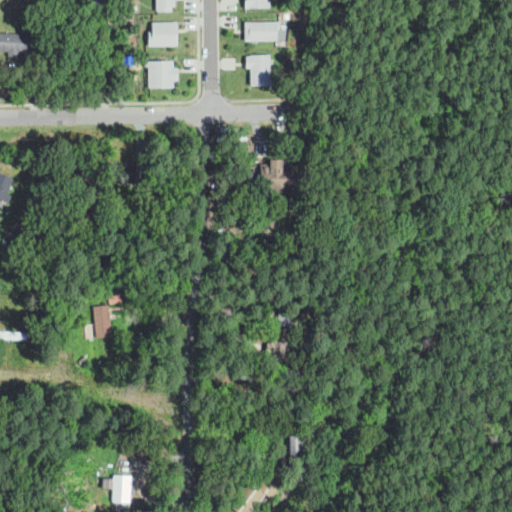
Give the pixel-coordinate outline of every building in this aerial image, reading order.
[(155,0),(173,0),(173,5),(171,5),(171,10),(155,10),(155,0)] [(150,20),(178,20),(178,44),(147,44),(147,31),(150,31),(150,20)] [(244,21),(279,20),(279,28),(276,28),(276,38),(244,39),(244,21)] [(25,41),(24,41),(0,39),(0,31),(26,33),(25,41)] [(249,53),(271,53),(271,85),(249,85),(249,68),(245,67),(245,56),(249,56),(249,53)] [(143,59),(173,58),(174,66),(177,66),(177,79),(172,80),(172,86),(147,87),(146,66),(144,66),(143,59)] [(261,194),(261,180),(258,180),(258,173),(262,173),(262,165),(271,165),(270,159),(283,159),(283,165),(298,165),(298,193),(261,194)] [(135,183),(119,182),(108,182),(109,164),(125,165),(135,165),(135,183)] [(9,202),(0,198),(0,172),(14,178),(7,194),(12,196),(9,202)] [(278,228),(261,227),(263,206),(280,208),(278,228)] [(21,236),(17,232),(22,227),(26,230),(21,236)] [(96,337),(94,306),(108,305),(111,336),(96,337)] [(286,372),(267,368),(269,355),(265,354),(267,342),(271,343),(274,326),(293,330),(286,372)] [(27,340),(0,339),(0,331),(5,331),(27,332),(27,340)] [(303,469),(293,468),(282,468),(282,454),(286,454),(286,434),(303,435),(303,469)] [(252,511),(237,511),(230,506),(248,481),(254,485),(265,471),(277,479),(275,482),(282,487),(273,500),(265,494),(252,511)] [(303,486),(303,482),(296,482),(295,473),(311,472),(311,486),(303,486)] [(130,502),(127,502),(112,501),(114,475),(131,476),(130,502)]
